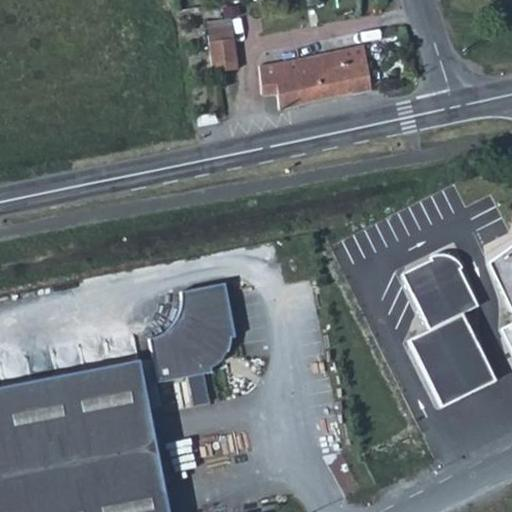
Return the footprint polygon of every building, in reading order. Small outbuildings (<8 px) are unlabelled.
[(232,38),(207,41),(211,72),(236,68),(232,38)] [(257,64),(259,93),(275,91),(278,108),(369,90),(362,43),(257,64)] [(433,259),(401,275),(420,315),(423,322),(428,330),(407,341),(426,380),(439,407),(466,394),(493,380),(459,314),(475,306),(455,265),(451,261),(444,258),(439,257),(433,259)] [(153,338),(145,340),(153,382),(155,385),(195,377),(207,374),(206,370),(211,368),(216,365),(221,361),(224,355),(226,347),(226,340),(231,339),(219,284),(175,293),(175,304),(174,311),(171,320),(166,327),(160,333),(153,338)] [(67,375),(0,388),(0,511),(162,511),(146,428),(133,362),(67,375)]
